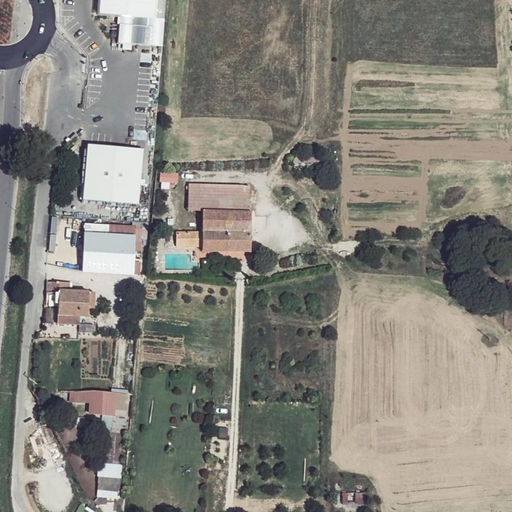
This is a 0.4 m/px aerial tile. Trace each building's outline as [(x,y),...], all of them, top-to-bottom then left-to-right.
[(97,0),(97,12),(117,14),(115,41),(161,46),(164,0),(97,0)] [(139,206),(144,149),(89,144),(84,201),(139,206)] [(160,171),(159,181),(177,183),(178,174),(160,171)] [(251,184),(247,184),(188,186),(187,213),(201,212),(248,210),(250,210),(251,184)] [(251,252),(251,232),(251,217),(250,210),(248,210),(201,212),(201,230),(201,246),(201,254),(251,252)] [(134,225),(84,224),(84,238),(134,238),(134,225)] [(201,246),(201,230),(176,231),(176,246),(183,245),(201,246)] [(471,236),(463,237),(463,256),(472,256),(471,236)] [(134,238),(84,238),(84,275),(135,275),(136,239),(134,238)] [(60,284),(49,283),(47,296),(59,297),(60,291),(60,284)] [(74,284),(60,284),(60,291),(73,293),(74,284)] [(73,293),(60,291),(59,297),(58,315),(80,317),(88,316),(89,309),(88,293),(73,293)] [(80,317),(58,315),(58,325),(80,326),(80,317)] [(82,392),(71,391),(70,402),(92,402),(92,413),(126,417),(128,394),(93,391),(82,392)] [(48,448),(55,468),(62,465),(49,427),(27,434),(34,453),(48,448)] [(96,464),(97,498),(120,498),(120,464),(96,464)] [(365,509),(364,492),(342,493),(343,511),(365,509)]
